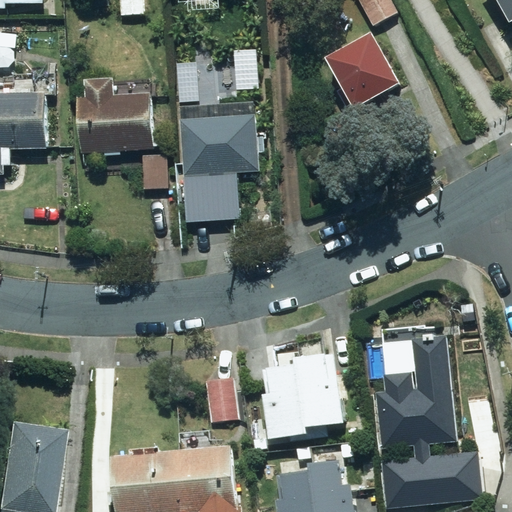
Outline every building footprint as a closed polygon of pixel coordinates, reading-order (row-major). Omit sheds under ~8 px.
[(0,0),(0,3),(3,3),(3,8),(15,8),(15,4),(54,4),(53,0),(0,0)] [(152,15),(150,0),(126,0),(127,15),(152,15)] [(399,0),(365,0),(380,27),(406,13),(399,0)] [(27,34),(0,31),(0,73),(22,76),(27,34)] [(389,34),(343,59),(370,108),(416,83),(389,34)] [(97,97),(88,98),(92,152),(113,151),(114,156),(129,155),(129,150),(167,147),(163,93),(125,96),(124,78),(96,80),(97,97)] [(58,93),(0,94),(0,175),(13,175),(13,166),(20,166),(20,149),(60,148),(58,93)] [(190,120),(193,176),(270,172),(267,115),(190,120)] [(161,157),(150,157),(151,189),(175,188),(175,154),(161,155),(161,157)] [(382,449),(417,446),(418,453),(382,456),(387,511),(481,502),(476,448),(432,452),(431,443),(457,440),(446,333),(409,337),(413,371),(394,373),(395,391),(377,393),(382,449)] [(265,365),(277,446),(365,434),(353,353),(265,365)] [(242,376),(213,378),(217,422),(245,419),(242,376)] [(61,511),(73,426),(16,418),(3,511),(61,511)] [(199,511),(205,511),(204,511),(250,511),(250,507),(244,443),(121,454),(125,511),(199,511)] [(275,470),(281,511),(370,511),(363,458),(275,470)]
